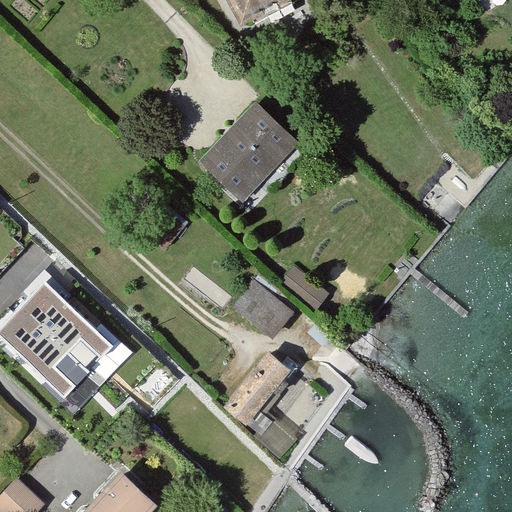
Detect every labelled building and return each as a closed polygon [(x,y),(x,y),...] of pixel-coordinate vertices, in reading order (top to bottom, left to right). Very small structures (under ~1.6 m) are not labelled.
[(228,0),(237,18),(272,0),(228,0)] [(200,160),(243,202),(299,146),(256,104),(200,160)] [(177,225),(149,203),(129,228),(157,250),(177,225)] [(265,338),(289,309),(252,279),(228,309),(265,338)] [(108,346),(44,285),(0,330),(0,331),(64,392),(108,346)] [(281,368),(259,350),(215,405),(237,423),(281,368)] [(125,474),(87,511),(154,511),(159,507),(125,474)] [(32,511),(40,503),(11,479),(0,492),(0,511),(32,511)]
